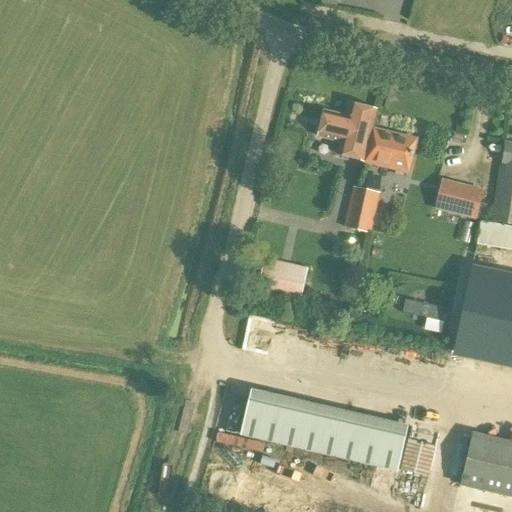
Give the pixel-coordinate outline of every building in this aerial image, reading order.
[(364,160),(372,130),(371,130),(375,111),(350,105),(347,118),(324,112),(317,138),(341,143),(338,156),(364,162),(364,160)] [(364,160),(364,162),(364,163),(407,174),(416,140),(372,130),(364,160)] [(511,146),(504,145),(500,166),(491,222),(511,225),(511,146)] [(437,178),(431,205),(470,214),(476,187),(437,178)] [(370,234),(379,193),(352,187),(343,229),(370,234)] [(511,251),(511,227),(481,222),(477,246),(511,251)] [(300,264),(260,256),(255,278),(295,287),(300,264)] [(511,280),(468,271),(452,348),(511,361),(511,280)] [(445,323),(448,309),(405,301),(402,315),(445,323)] [(254,315),(252,325),(297,337),(299,327),(254,315)] [(246,442),(432,478),(437,453),(411,448),(416,424),(255,393),(246,442)] [(511,441),(477,435),(466,490),(511,498),(511,441)]
